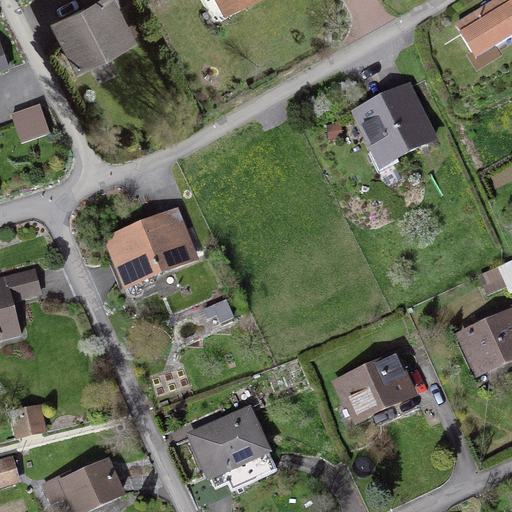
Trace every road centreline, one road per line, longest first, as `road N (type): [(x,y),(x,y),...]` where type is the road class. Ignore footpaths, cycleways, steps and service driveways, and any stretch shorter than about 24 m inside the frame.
road 1 (residential): [(99,188),(163,164),(444,0)]
road 2 (residential): [(49,211),(181,511)]
road 3 (residential): [(5,0),(99,188)]
